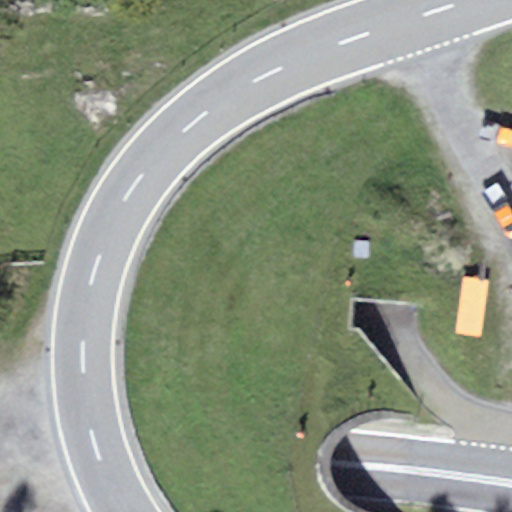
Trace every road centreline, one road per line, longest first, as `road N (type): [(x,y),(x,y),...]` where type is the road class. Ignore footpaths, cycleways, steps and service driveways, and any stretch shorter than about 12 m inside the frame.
road 1 (tertiary): [(470,0),(274,72),(208,109),(134,185),(100,255),(85,337),(86,416),(119,511)]
road 2 (primary): [(0,428),(511,483)]
road 3 (track): [(414,18),(477,164),(511,219)]
